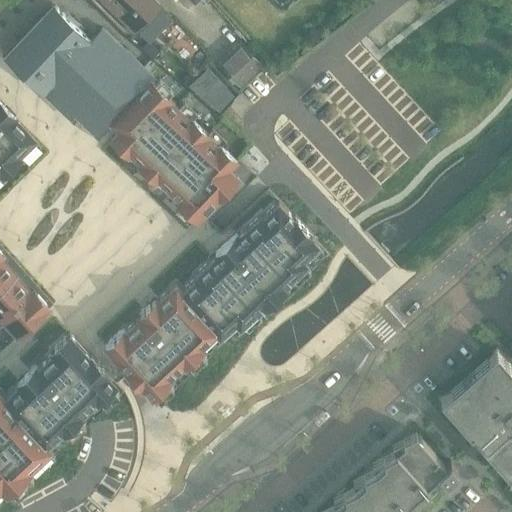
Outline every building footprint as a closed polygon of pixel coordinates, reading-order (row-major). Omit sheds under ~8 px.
[(102,0),(136,32),(161,5),(155,0),(102,0)] [(111,123),(152,79),(154,77),(102,27),(90,39),(55,6),(19,44),(16,41),(3,55),(70,118),(74,114),(98,137),(111,123)] [(148,41),(141,48),(152,58),(159,50),(148,41)] [(263,63),(241,41),(220,61),(241,83),(263,63)] [(211,67),(192,84),(221,109),(235,94),(211,67)] [(171,97),(152,79),(111,123),(119,130),(111,139),(128,155),(129,153),(140,163),(138,165),(156,181),(157,180),(178,199),(176,201),(196,219),(218,197),(219,197),(237,178),(228,169),(237,159),(219,143),(218,145),(207,135),(209,134),(191,117),(190,119),(169,99),(171,97)] [(0,174),(2,176),(21,158),(19,155),(36,139),(15,117),(16,117),(0,100),(0,174)] [(182,289),(227,340),(231,345),(262,315),(266,319),(301,286),(298,282),(329,252),(311,233),(311,232),(294,214),(293,214),(279,199),(237,233),(235,231),(214,251),(216,253),(210,259),(194,274),(196,276),(182,289)] [(0,288),(17,275),(3,257),(0,259),(0,288)] [(17,275),(0,288),(0,316),(1,317),(31,290),(17,275)] [(160,403),(227,340),(182,289),(176,282),(159,298),(157,295),(138,313),(140,315),(126,329),(123,327),(105,344),(126,366),(125,367),(160,403)] [(1,317),(17,335),(49,306),(33,288),(31,290),(1,317)] [(53,352),(38,366),(36,363),(17,381),(19,383),(5,397),(57,454),(71,440),(124,391),(107,373),(108,372),(91,354),(90,354),(69,332),(50,350),(53,352)] [(511,364),(497,348),(488,358),(482,366),(485,369),(464,387),(460,384),(452,389),(441,397),(471,431),(472,430),(473,428),(478,434),(477,436),(476,435),(476,436),(511,477),(511,364)] [(0,486),(1,485),(12,496),(57,454),(5,397),(0,391),(0,486)] [(393,511),(440,471),(447,480),(459,469),(451,459),(446,464),(416,430),(325,511),(393,511)]
